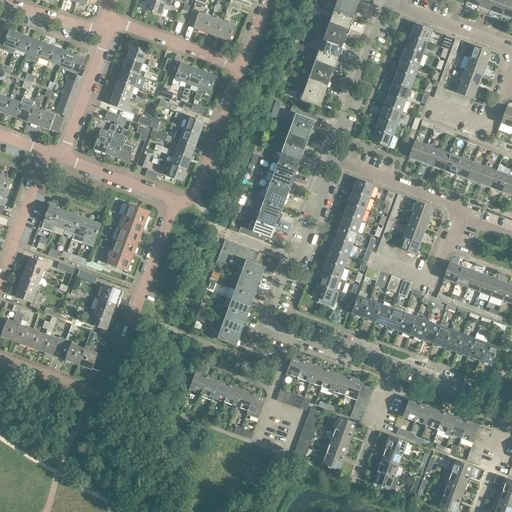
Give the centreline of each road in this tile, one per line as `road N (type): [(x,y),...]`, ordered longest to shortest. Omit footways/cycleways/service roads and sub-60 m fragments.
road 1 (residential): [(430,282),(458,204),(328,157)]
road 2 (residential): [(102,391),(176,200)]
road 3 (unclassified): [(328,157),(380,13),(391,6)]
road 4 (residential): [(176,200),(194,197),(241,68)]
road 5 (residential): [(62,157),(109,26)]
road 6 (residential): [(241,68),(109,26)]
road 7 (residential): [(0,281),(47,152)]
road 8 (unclassified): [(511,416),(487,391),(398,361)]
road 9 (residential): [(511,52),(391,6)]
road 10 (residential): [(176,200),(62,157)]
